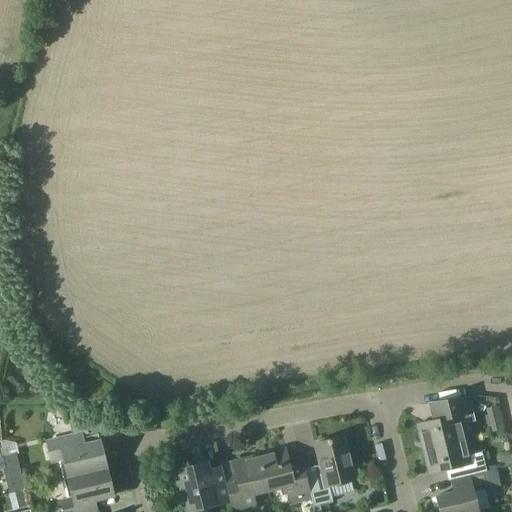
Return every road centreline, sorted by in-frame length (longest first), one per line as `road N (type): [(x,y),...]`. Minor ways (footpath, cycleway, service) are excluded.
road 1 (residential): [(147,511),(132,445),(377,397)]
road 2 (residential): [(377,397),(511,389)]
